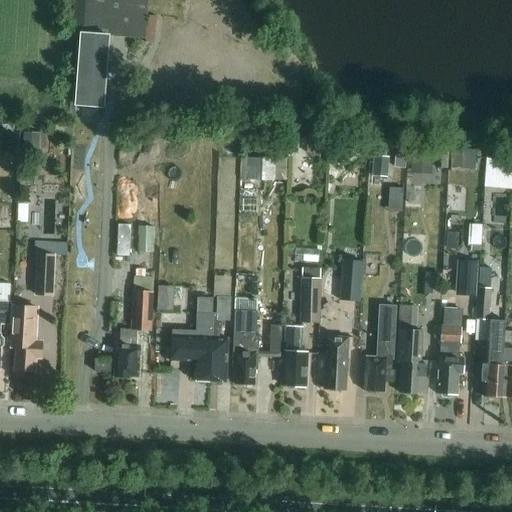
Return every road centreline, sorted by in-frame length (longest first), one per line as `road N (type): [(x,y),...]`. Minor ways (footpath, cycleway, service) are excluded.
road 1 (residential): [(511,447),(0,419)]
road 2 (secondary): [(0,499),(236,511)]
